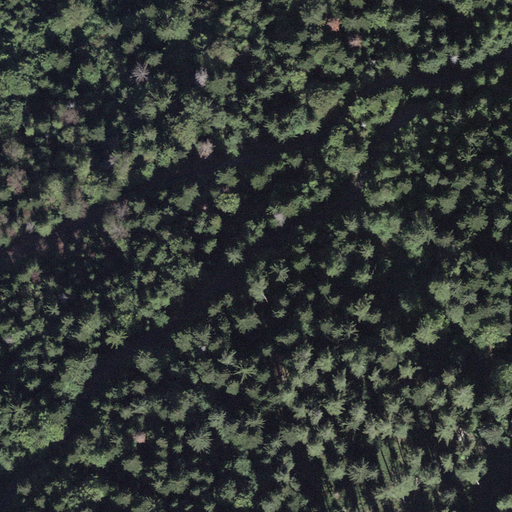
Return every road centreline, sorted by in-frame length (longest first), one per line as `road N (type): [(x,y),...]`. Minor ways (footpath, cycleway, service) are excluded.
road 1 (track): [(511,86),(392,124),(347,197),(253,255),(101,379),(72,436),(0,511)]
road 2 (track): [(0,270),(149,191),(313,137),(376,84),(461,76),(511,54)]
